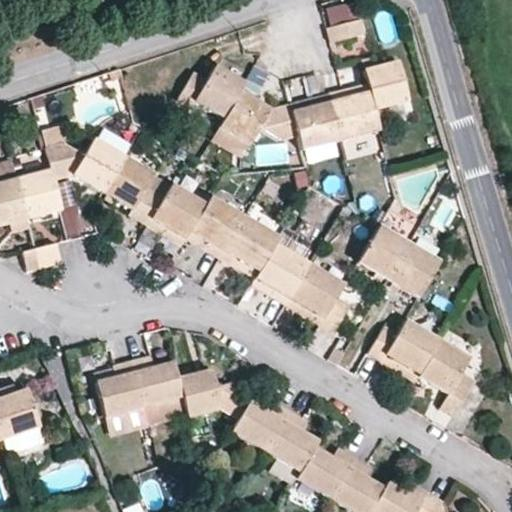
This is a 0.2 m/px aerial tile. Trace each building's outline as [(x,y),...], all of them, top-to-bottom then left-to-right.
[(349,23),(344,4),(324,9),(329,29),(349,23)] [(386,12),(374,14),(378,41),(391,39),(386,12)] [(363,35),(359,21),(349,23),(329,29),(325,30),(329,43),(363,35)] [(374,68),(372,58),(359,62),(361,71),(374,68)] [(405,103),(396,63),(374,68),(361,71),(365,85),(367,93),(372,111),(405,103)] [(257,94),(268,72),(255,65),(243,84),(242,86),(257,94)] [(238,93),(242,86),(243,84),(213,66),(205,81),(192,73),(175,101),(189,109),(193,102),(222,119),(238,93)] [(367,93),(365,85),(346,90),(348,98),(367,93)] [(372,111),(367,93),(348,98),(346,90),(326,95),(338,142),(377,132),(372,111)] [(296,136),(288,105),(268,110),(238,93),(222,119),(217,128),(247,146),(257,129),(278,141),(296,136)] [(338,142),(326,95),(288,105),(296,136),(300,151),(338,142)] [(60,144),(56,127),(39,131),(43,148),(60,144)] [(247,146),(217,128),(210,140),(240,158),(247,146)] [(127,146),(101,131),(95,142),(120,157),(127,146)] [(122,158),(120,157),(95,142),(92,140),(82,157),(60,144),(43,148),(49,171),(51,180),(71,175),(101,193),(122,158)] [(142,191),(152,175),(122,158),(101,193),(130,210),(127,216),(145,227),(160,202),(142,191)] [(0,183),(15,179),(10,161),(0,163),(0,183)] [(59,211),(51,180),(49,171),(15,179),(25,220),(59,211)] [(160,202),(170,185),(152,175),(142,191),(160,202)] [(68,178),(53,181),(65,237),(79,234),(68,178)] [(25,220),(15,179),(0,183),(0,226),(7,225),(25,220)] [(189,232),(204,206),(170,185),(160,202),(145,227),(180,247),(185,239),(189,232)] [(219,259),(243,218),(209,198),(204,206),(189,232),(206,242),(202,249),(219,259)] [(273,245),(278,239),(243,218),(219,259),(236,270),(240,263),(257,273),(273,245)] [(27,228),(25,220),(7,225),(9,233),(27,228)] [(386,280),(407,245),(376,227),(356,263),(386,280)] [(206,242),(189,232),(185,239),(202,249),(206,242)] [(60,264),(55,245),(21,253),(26,272),(60,264)] [(284,306),(308,266),(273,245),(257,273),(254,278),(273,289),(268,297),(284,306)] [(437,263),(407,245),(386,280),(416,298),(437,263)] [(257,273),(240,263),(236,270),(253,280),(254,278),(257,273)] [(335,298),(342,286),(308,266),(284,306),(300,316),(305,308),(323,319),(335,298)] [(273,289),(254,278),(253,280),(249,286),(268,297),(273,289)] [(331,334),(348,305),(335,298),(323,319),(318,326),(331,334)] [(318,326),(323,319),(305,308),(300,316),(318,326)] [(417,375),(437,341),(403,321),(395,334),(379,362),(397,373),(401,366),(417,375)] [(379,362),(395,334),(382,326),(366,354),(379,362)] [(437,341),(417,375),(416,377),(446,395),(438,409),(451,416),(471,381),(458,374),(467,358),(437,341)] [(336,366),(343,354),(333,348),(326,360),(336,366)] [(185,417),(176,379),(172,363),(152,368),(149,357),(130,362),(142,407),(147,427),(185,417)] [(142,407),(130,362),(111,367),(113,378),(94,383),(103,417),(142,407)] [(417,375),(401,366),(397,373),(413,382),(416,377),(417,375)] [(113,378),(111,367),(91,372),(94,383),(113,378)] [(248,401),(253,392),(235,382),(214,387),(209,370),(176,379),(185,417),(185,419),(220,410),(237,420),(248,401)] [(30,408),(24,390),(14,393),(11,387),(0,390),(0,440),(37,428),(30,408)] [(264,453),(287,412),(270,402),(265,412),(248,401),(237,420),(229,433),(264,453)] [(43,425),(36,406),(30,408),(37,428),(43,425)] [(147,427),(142,407),(103,417),(108,437),(147,427)] [(313,448),(316,442),(299,432),(304,423),(287,412),(264,453),(275,460),(297,473),(298,473),(313,448)] [(0,444),(4,456),(42,443),(37,428),(0,440),(0,444)] [(329,500),(353,460),(335,449),(330,458),(313,448),(298,473),(295,479),(329,500)] [(297,473),(275,460),(267,472),(290,485),(297,473)] [(368,511),(382,489),(364,479),(369,469),(353,460),(329,500),(349,511),(368,511)] [(414,511),(425,494),(408,484),(403,493),(385,483),(382,489),(368,511),(414,511)] [(444,511),(443,504),(425,494),(414,511),(444,511)]
